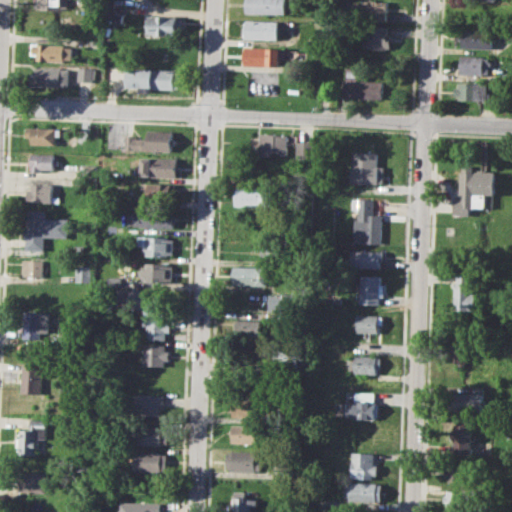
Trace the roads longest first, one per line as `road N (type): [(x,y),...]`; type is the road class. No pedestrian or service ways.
road 1 (residential): [(429,0),(412,511)]
road 2 (residential): [(0,108),(511,124)]
road 3 (residential): [(213,0),(197,511)]
